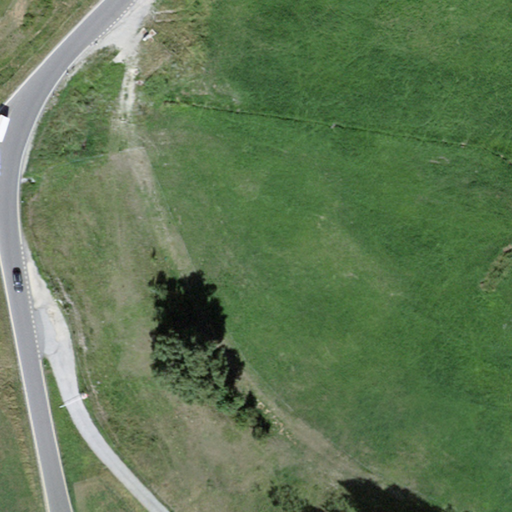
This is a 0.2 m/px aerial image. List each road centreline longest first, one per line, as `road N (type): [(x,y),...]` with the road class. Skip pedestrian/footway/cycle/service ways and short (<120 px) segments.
road 1 (track): [(435,511),(333,478),(223,365),(146,206),(121,62),(125,0)]
road 2 (tertiary): [(122,0),(48,72),(4,162),(42,434),(61,511)]
road 3 (track): [(21,299),(51,334),(82,434),(151,511)]
